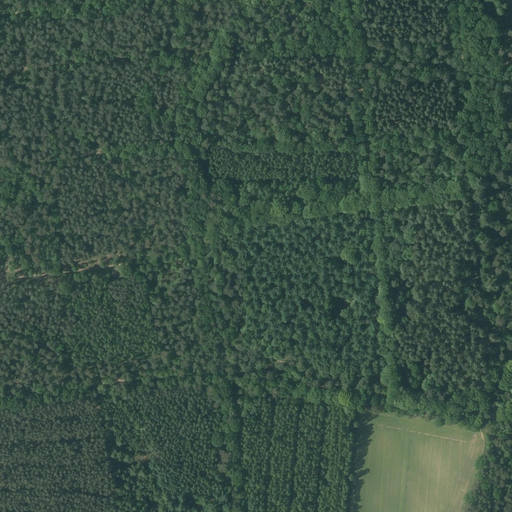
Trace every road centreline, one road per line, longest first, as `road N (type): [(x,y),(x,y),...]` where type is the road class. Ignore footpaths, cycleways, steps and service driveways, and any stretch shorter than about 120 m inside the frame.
road 1 (track): [(216,370),(506,420)]
road 2 (track): [(475,179),(494,418)]
road 3 (track): [(0,396),(216,370)]
road 4 (track): [(0,279),(203,255)]
road 5 (track): [(371,200),(351,0)]
road 6 (track): [(385,395),(371,200)]
road 7 (track): [(0,167),(191,143)]
road 8 (track): [(211,233),(371,200)]
road 9 (track): [(371,200),(511,171)]
road 10 (track): [(234,511),(216,370)]
road 11 (track): [(187,98),(200,235)]
road 12 (track): [(216,370),(200,235)]
